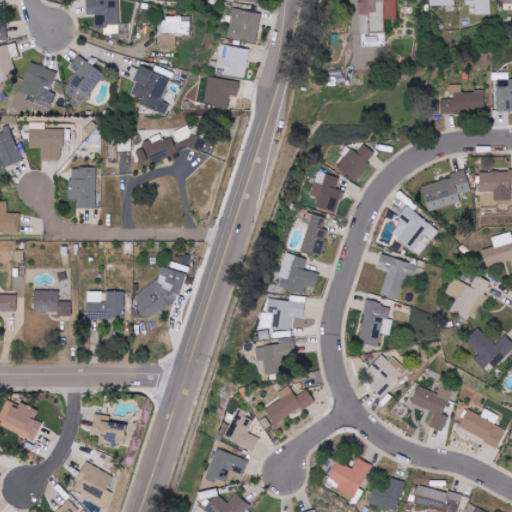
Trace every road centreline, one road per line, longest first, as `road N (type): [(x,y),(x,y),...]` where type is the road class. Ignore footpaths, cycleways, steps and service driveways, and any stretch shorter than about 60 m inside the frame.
road 1 (residential): [(146,511),(303,0)]
road 2 (residential): [(356,412),(337,364),(335,318),(374,207),(426,158),(459,146),(511,143)]
road 3 (residential): [(238,231),(56,230),(39,187)]
road 4 (residential): [(0,379),(189,381)]
road 5 (residential): [(511,486),(381,438),(356,412)]
road 6 (residential): [(29,488),(75,430),(78,379)]
